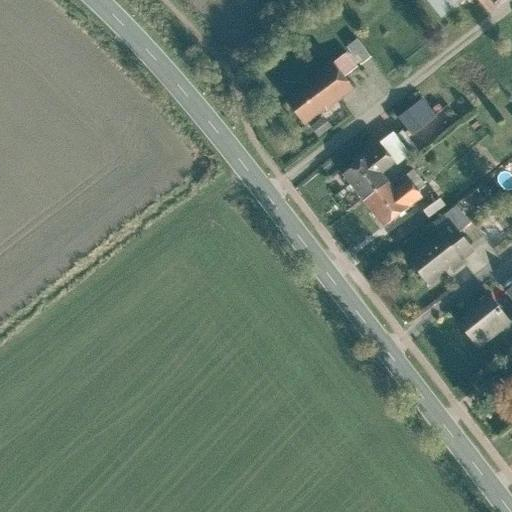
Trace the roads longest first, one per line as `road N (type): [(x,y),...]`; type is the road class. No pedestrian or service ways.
road 1 (residential): [(511,3),(268,197)]
road 2 (tertiary): [(268,197),(97,0)]
road 3 (tertiary): [(511,511),(388,353)]
road 4 (tertiary): [(388,353),(268,197)]
road 5 (residential): [(388,353),(511,254)]
